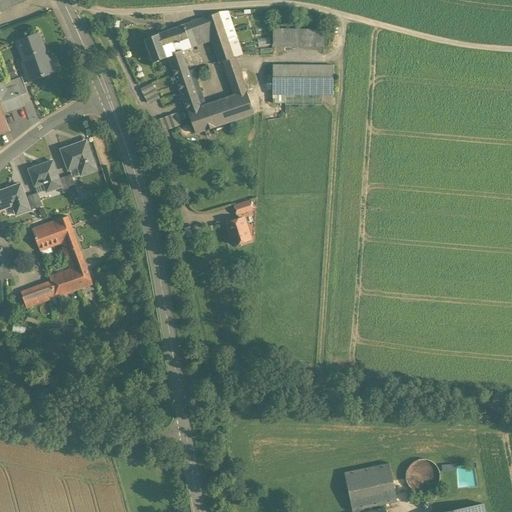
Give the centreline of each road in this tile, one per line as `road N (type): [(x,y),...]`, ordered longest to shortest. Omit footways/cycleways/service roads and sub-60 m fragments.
road 1 (secondary): [(107,96),(152,243),(184,446)]
road 2 (track): [(233,4),(309,6),(511,50)]
road 3 (residential): [(92,9),(152,124),(185,211),(197,218),(228,214)]
road 4 (unclassified): [(184,446),(0,416)]
road 5 (residential): [(92,9),(233,4)]
road 6 (residential): [(0,162),(56,118),(107,96)]
